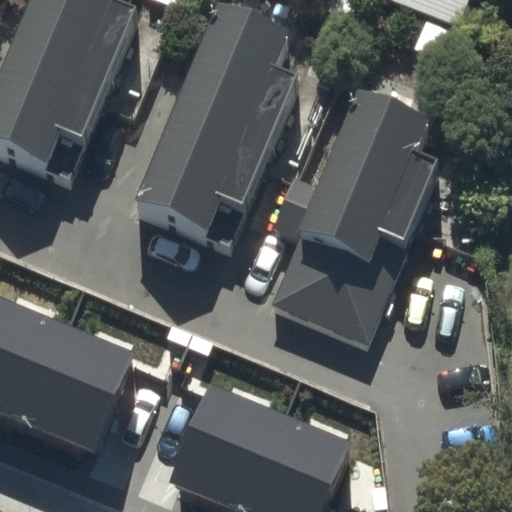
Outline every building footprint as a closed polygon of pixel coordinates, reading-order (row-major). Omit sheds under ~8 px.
[(121,0),(41,0),(0,98),(0,152),(49,173),(49,171),(76,183),(140,31),(113,19),(121,0)] [(511,0),(365,0),(363,7),(458,45),(469,17),(511,34),(511,0)] [(288,52),(220,23),(141,208),(214,239),(216,236),(237,245),(301,95),(274,84),(288,52)] [(326,191),(299,180),(279,227),(303,237),(276,300),(373,342),(443,177),(415,165),(426,139),(359,110),(326,191)] [(141,376),(0,317),(0,433),(100,475),(141,376)] [(337,511),(356,468),(216,409),(175,506),(189,511),(337,511)]
